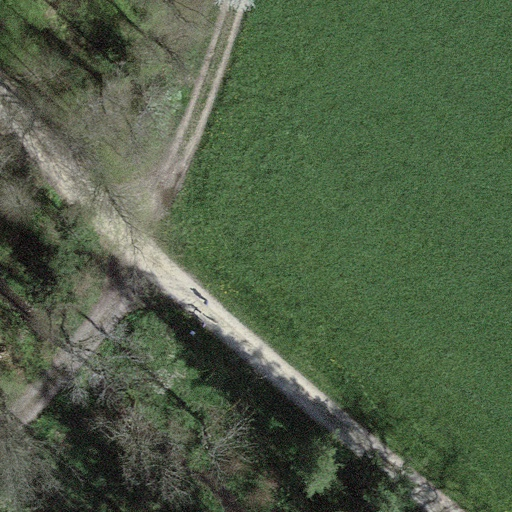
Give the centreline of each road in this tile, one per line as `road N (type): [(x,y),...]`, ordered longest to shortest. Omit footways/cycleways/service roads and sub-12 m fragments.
road 1 (track): [(452,511),(145,256)]
road 2 (track): [(145,256),(237,0)]
road 3 (track): [(145,256),(0,78)]
